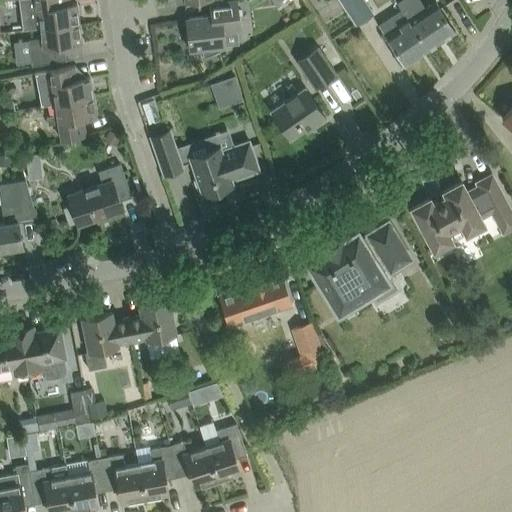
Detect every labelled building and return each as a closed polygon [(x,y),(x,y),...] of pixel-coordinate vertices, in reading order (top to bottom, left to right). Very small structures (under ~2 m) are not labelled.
[(72,3),(71,0),(19,0),(23,29),(40,27),(79,22),(76,2),(72,3)] [(204,57),(220,50),(219,45),(224,45),(223,31),(237,30),(236,20),(239,19),(236,0),(230,0),(209,3),(210,14),(188,17),(190,29),(186,29),(189,49),(200,48),(204,57)] [(372,11),(365,0),(340,0),(356,23),(372,11)] [(398,0),(396,1),(401,10),(407,18),(427,49),(455,31),(444,14),(434,0),(424,7),(419,0),(398,0)] [(378,25),(393,47),(404,64),(427,49),(407,18),(403,21),(397,13),(378,25)] [(81,42),(79,22),(40,27),(41,37),(28,39),(31,63),(65,59),(63,44),(81,42)] [(315,87),(335,72),(317,45),(296,60),(315,87)] [(40,70),(34,72),(41,105),(54,103),(93,96),(89,76),(76,78),(74,64),(54,68),(50,69),(40,70)] [(225,109),(249,103),(243,79),(219,85),(225,109)] [(271,109),(276,116),(279,121),(290,137),(312,122),(314,126),(325,118),(312,99),(304,87),(271,109)] [(82,118),(96,116),(93,96),(54,103),(56,113),(57,122),(60,140),(85,135),(82,118)] [(12,100),(3,101),(4,111),(14,109),(12,100)] [(511,105),(502,117),(511,126),(511,105)] [(56,113),(46,115),(48,124),(57,122),(56,113)] [(109,129),(104,140),(115,145),(120,135),(109,129)] [(170,129),(151,135),(163,173),(182,167),(175,146),(170,129)] [(249,139),(221,149),(220,145),(190,156),(197,176),(194,179),(197,188),(201,189),(202,194),(233,183),(231,179),(259,169),(249,139)] [(39,153),(24,154),(26,166),(40,165),(39,153)] [(9,154),(0,154),(0,164),(9,164),(9,154)] [(70,201),(71,205),(78,223),(106,214),(107,217),(123,211),(119,200),(131,196),(120,163),(101,169),(99,169),(98,170),(102,183),(67,194),(70,201)] [(446,195),(432,203),(429,198),(412,207),(434,249),(452,240),(448,234),(462,226),(466,233),(483,223),(480,216),(492,210),(503,231),(511,226),(511,213),(491,174),(477,181),(478,185),(466,191),(461,181),(443,190),(446,195)] [(25,179),(0,182),(0,199),(4,221),(0,222),(0,248),(22,245),(18,221),(17,221),(17,220),(37,217),(25,179)] [(376,300),(399,286),(390,271),(411,257),(388,220),(366,233),(368,235),(363,239),(357,230),(341,240),(340,239),(322,250),(322,251),(306,261),(338,312),(370,292),(376,300)] [(280,273),(219,294),(229,324),(290,303),(280,273)] [(126,315),(132,340),(145,337),(146,339),(147,339),(150,358),(180,351),(176,333),(169,298),(138,304),(140,313),(126,315)] [(132,340),(126,315),(113,318),(111,310),(81,316),(87,345),(88,350),(84,351),(88,368),(105,364),(102,349),(118,345),(118,343),(132,340)] [(291,327),(301,358),(306,357),(310,369),(324,363),(320,351),(322,351),(313,321),(291,327)] [(66,369),(64,358),(66,358),(64,349),(64,346),(60,326),(34,331),(34,325),(20,328),(28,371),(40,369),(42,373),(45,377),(50,377),(62,375),(65,373),(66,369)] [(14,373),(28,371),(20,328),(6,331),(7,336),(0,337),(0,369),(13,367),(14,373)] [(183,378),(171,382),(173,391),(185,387),(183,378)] [(199,387),(188,390),(192,404),(203,400),(199,387)] [(86,402),(83,388),(70,391),(73,406),(75,420),(75,421),(89,419),(88,417),(86,403),(86,402)] [(103,399),(86,402),(86,403),(88,417),(106,414),(103,399)] [(73,406),(59,409),(62,423),(75,420),(73,406)] [(36,415),(26,417),(28,429),(33,428),(38,428),(36,415)] [(236,422),(215,429),(212,419),(199,424),(205,444),(218,481),(231,477),(230,474),(239,471),(233,450),(244,447),(236,422)] [(86,443),(103,442),(102,423),(85,424),(86,443)] [(205,444),(192,448),(189,437),(169,444),(176,468),(187,465),(194,486),(204,483),(205,486),(218,481),(205,444)] [(164,471),(176,468),(169,444),(150,447),(152,458),(138,461),(145,500),(158,497),(157,494),(168,492),(164,471)] [(138,461),(124,463),(122,452),(100,456),(105,482),(117,480),(121,501),(131,499),(131,502),(145,500),(138,461)] [(93,484),(105,482),(100,456),(79,460),(81,471),(67,474),(73,511),(77,511),(87,510),(87,507),(97,505),(93,484)] [(34,461),(28,462),(34,495),(46,493),(49,511),(73,511),(67,474),(53,476),(51,465),(36,468),(36,463),(34,461)] [(0,508),(0,511),(24,511),(22,497),(34,495),(28,462),(15,464),(17,471),(0,474),(0,508)]
